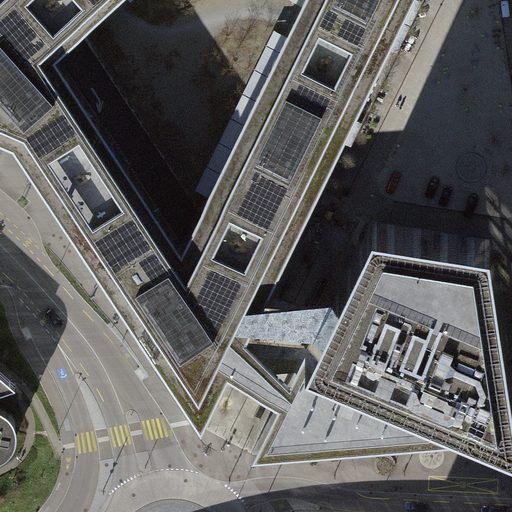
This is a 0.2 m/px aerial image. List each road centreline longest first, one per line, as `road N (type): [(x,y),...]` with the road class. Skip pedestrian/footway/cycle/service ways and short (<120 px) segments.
road 1 (residential): [(453,0),(367,177),(371,198),(384,216),(511,233)]
road 2 (unclassified): [(62,307),(62,370),(87,443),(75,511)]
road 3 (tertiary): [(155,487),(117,387),(62,307)]
